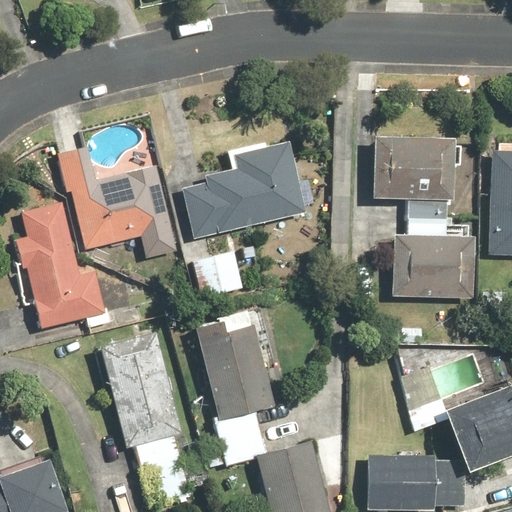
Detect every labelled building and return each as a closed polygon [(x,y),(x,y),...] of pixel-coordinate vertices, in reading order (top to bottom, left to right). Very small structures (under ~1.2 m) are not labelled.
[(511,102),(511,100),(492,100),(490,128),(511,129),(511,102)] [(470,244),(446,243),(448,193),(444,193),(445,139),(370,137),(368,205),(405,206),(404,241),(386,240),(385,302),(469,304),(470,244)] [(173,190),(186,240),(297,211),(280,143),(225,156),(228,168),(196,176),(198,183),(173,190)] [(80,144),(48,151),(57,192),(62,191),(75,250),(133,238),(138,258),(168,251),(149,167),(88,181),(80,144)] [(511,153),(484,153),(481,259),(511,260),(511,153)] [(98,288),(90,290),(85,271),(73,274),(54,201),(14,212),(18,236),(6,238),(12,270),(19,269),(30,330),(77,318),(80,328),(107,321),(98,288)] [(370,213),(353,213),(351,252),(369,253),(370,213)] [(238,284),(227,251),(190,263),(201,296),(238,284)] [(235,310),(181,327),(210,422),(245,412),(264,406),(235,310)] [(143,328),(86,345),(115,449),(121,447),(165,435),(173,433),(143,328)] [(511,385),(432,422),(460,483),(511,459),(511,385)] [(257,451),(245,412),(210,423),(205,425),(212,448),(198,452),(203,468),(216,464),(217,468),(245,459),(259,511),(320,511),(300,439),(257,451)] [(182,495),(165,435),(121,447),(138,508),(182,495)] [(430,511),(432,460),(362,458),(360,511),(430,511)] [(0,511),(48,511),(30,459),(0,469),(0,511)]
